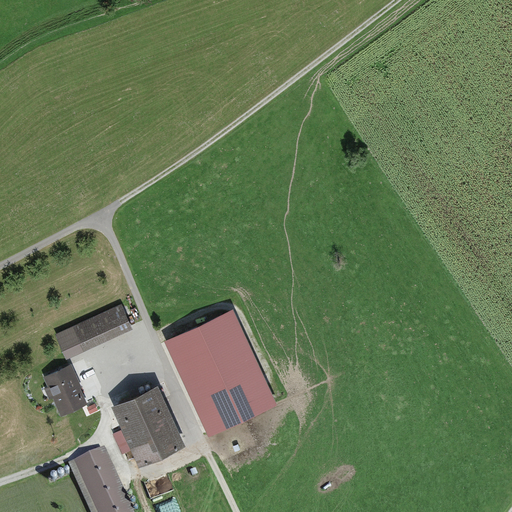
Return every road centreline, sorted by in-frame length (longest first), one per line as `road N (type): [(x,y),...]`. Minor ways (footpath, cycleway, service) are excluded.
road 1 (track): [(102,217),(400,0)]
road 2 (track): [(102,217),(239,511)]
road 3 (unknown): [(103,430),(146,475),(177,468),(209,447)]
